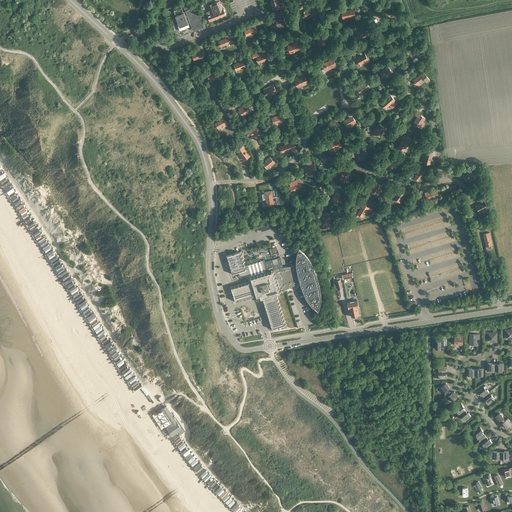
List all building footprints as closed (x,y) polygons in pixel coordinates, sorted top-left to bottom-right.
[(223,9),(219,0),(220,0),(212,0),(213,3),(207,5),(211,14),(207,16),(209,21),(226,14),(223,9)] [(279,0),(276,0),(271,1),(273,8),(276,7),(276,10),(284,8),(283,5),(279,6),(278,3),(280,3),(279,0)] [(313,9),(303,11),(305,16),(309,15),(309,17),(318,15),(317,10),(318,9),(317,4),(312,6),(313,9)] [(193,29),(204,25),(204,23),(197,6),(189,9),(188,7),(184,8),(185,11),(183,12),(181,6),(172,9),(175,15),(178,23),(179,25),(183,24),(184,25),(188,23),(187,22),(189,21),(192,27),(193,29)] [(343,8),(340,9),(340,12),(341,12),(342,17),(347,16),(347,17),(355,16),(355,14),(354,11),(354,9),(343,11),(343,8)] [(276,26),(277,25),(277,26),(288,23),(287,17),(286,17),(285,14),(280,15),(281,18),(275,20),(276,23),(275,23),(276,26)] [(246,36),(257,31),(255,26),(244,31),(245,34),(245,35),(246,35),(246,36)] [(360,36),(368,33),(366,27),(358,30),(360,36)] [(231,38),(233,37),(232,33),(226,36),(227,38),(220,40),(221,43),(220,43),(221,47),(232,42),(231,38)] [(318,42),(327,39),(325,33),(316,36),(318,42)] [(294,44),(288,46),(290,52),(290,53),(293,52),(294,52),(300,49),(298,42),(297,42),(297,40),(293,41),(293,42),(294,44)] [(203,53),(204,53),(201,45),(198,46),(200,52),(192,55),(194,60),(204,56),(203,53)] [(422,49),(420,51),(419,49),(415,51),(409,54),(412,59),(416,57),(421,54),(422,55),(424,54),(422,49)] [(258,63),(267,60),(265,54),(258,56),(257,53),(252,55),(253,58),(256,57),(256,59),(256,60),(257,60),(258,63)] [(355,57),(353,58),(354,61),(357,59),(359,65),(365,62),(365,63),(370,60),(368,57),(367,57),(364,53),(356,57),(355,57)] [(340,65),(339,64),(337,61),(334,62),(332,58),(321,64),(325,71),(334,66),(335,68),(340,65)] [(242,61),(234,64),(236,71),(245,67),(242,61)] [(387,75),(391,72),(388,67),(380,71),(383,77),(387,74),(387,75)] [(219,77),(218,73),(217,71),(207,74),(209,80),(219,77)] [(420,74),(413,80),(417,84),(420,82),(424,79),(426,82),(429,80),(423,71),(420,74)] [(308,83),(303,74),(294,80),(298,88),(308,83)] [(360,94),(369,87),(365,81),(356,88),(360,94)] [(267,97),(277,92),(273,84),(263,89),(267,97)] [(390,95),(381,103),(385,108),(389,104),(392,108),(396,104),(394,100),(390,95)] [(247,103),(238,108),(241,114),(243,116),(248,112),(247,111),(250,109),(251,109),(250,109),(252,108),(251,107),(254,106),(252,102),(249,104),(248,105),(247,103)] [(417,118),(414,123),(419,127),(421,128),(424,124),(422,122),(425,118),(420,115),(421,114),(417,111),(415,115),(418,117),(417,118)] [(276,123),(285,120),(283,114),(274,117),(276,123)] [(346,127),(355,122),(352,116),(343,121),(346,127)] [(218,128),(227,123),(226,120),(225,121),(223,118),(215,124),(218,128)] [(385,128),(382,126),(381,127),(378,125),(376,128),(375,128),(372,133),(378,138),(382,133),(385,128)] [(257,126),(251,130),(249,128),(245,131),(248,136),(251,134),(252,136),(256,134),(257,135),(261,132),(257,126)] [(408,144),(411,139),(403,134),(401,136),(404,138),(404,139),(403,139),(400,144),(401,145),(399,147),(404,150),(406,148),(405,147),(407,144),(408,144)] [(334,148),(335,147),(337,150),(342,147),(337,139),(326,146),(330,151),(333,149),(334,149),(334,148)] [(283,152),(289,150),(290,150),(291,149),(292,149),(293,149),(293,150),(294,150),(294,149),(294,148),(296,147),(294,141),(284,145),(280,148),(283,152)] [(243,145),(236,149),(243,160),(250,155),(243,145)] [(358,154),(356,157),(360,160),(363,157),(362,157),(366,150),(359,146),(356,151),(358,151),(357,153),(358,154)] [(423,157),(422,162),(424,163),(429,164),(431,159),(432,159),(432,158),(431,158),(432,152),(431,152),(426,150),(423,150),(423,153),(425,153),(424,157),(423,157)] [(266,161),(263,164),(266,168),(274,162),(274,163),(277,161),(274,157),(273,155),(270,158),(269,157),(265,160),(266,161)] [(394,164),(397,160),(392,156),(386,165),(392,169),(395,164),(394,164)] [(307,166),(304,168),(308,175),(317,170),(312,161),(306,164),(307,166)] [(418,181),(425,171),(420,168),(416,173),(417,174),(414,178),(418,181)] [(341,176),(340,179),(346,182),(349,174),(350,174),(351,171),(345,169),(342,176),(341,176)] [(471,172),(464,177),(468,183),(477,176),(475,173),(476,171),(474,169),(471,171),(471,172)] [(295,180),(296,182),(289,186),(290,188),(290,189),(292,192),(296,190),(301,187),(300,184),(301,183),(300,180),(299,181),(298,178),(295,180)] [(376,182),(372,190),(376,193),(378,190),(381,191),(385,184),(383,182),(381,185),(376,182)] [(399,189),(393,197),(399,202),(405,194),(406,195),(408,192),(405,190),(403,192),(399,189)] [(265,199),(272,197),(272,196),(274,195),(273,190),(264,192),(265,193),(262,194),(262,199),(265,199)] [(424,200),(427,199),(438,195),(436,190),(429,193),(428,191),(424,192),(425,194),(422,195),(424,200)] [(276,200),(274,201),(273,201),(272,197),(265,199),(266,203),(265,203),(266,204),(267,204),(267,206),(280,203),(279,196),(277,196),(275,197),(276,200)] [(481,202),(475,206),(479,212),(488,208),(484,201),(486,200),(485,197),(479,200),(481,202)] [(367,211),(369,208),(362,203),(359,208),(360,208),(357,213),(362,216),(364,212),(365,210),(367,211)] [(329,219),(331,215),(324,212),(321,218),(323,218),(321,222),(323,223),(327,225),(330,220),(329,219)] [(491,245),(492,245),(489,232),(483,234),(486,246),(491,245)] [(241,251),(225,256),(230,274),(238,271),(238,272),(238,273),(239,274),(240,274),(237,275),(241,278),(241,275),(242,276),(244,276),(245,277),(246,278),(247,278),(247,279),(247,280),(248,281),(231,286),(235,302),(256,296),(257,296),(257,297),(259,298),(259,297),(260,298),(270,329),(286,324),(277,293),(281,292),(281,291),(300,282),(301,285),(302,289),(304,293),(305,296),(307,300),(310,304),(314,307),(318,310),(319,309),(319,307),(320,305),(320,304),(320,302),(321,300),(321,297),(321,293),(320,290),(320,287),(319,285),(318,282),(318,279),(317,276),(316,274),(315,271),(314,269),(313,266),(312,264),(310,261),(309,258),(306,255),(305,253),(303,251),(301,250),(299,248),(298,250),(297,252),(297,254),(296,257),(296,259),(296,261),(295,261),(295,264),(296,264),(296,265),(283,267),(280,257),(264,261),(267,270),(265,270),(262,260),(246,265),(241,251)] [(356,300),(347,302),(348,308),(350,308),(351,316),(357,315),(356,307),(358,307),(356,300)] [(496,341),(496,332),(496,328),(493,328),(493,332),(487,332),(487,339),(491,339),(491,341),(496,341)] [(479,337),(479,334),(469,334),(469,344),(477,344),(477,337),(479,337)] [(462,345),(462,335),(454,335),(454,345),(462,345)] [(435,348),(443,348),(443,340),(435,340),(435,348)] [(441,372),(445,372),(445,370),(445,367),(446,367),(446,363),(439,363),(439,367),(438,367),(438,370),(441,370),(441,372)] [(496,368),(496,364),(494,364),(492,364),(492,363),(487,363),(487,370),(491,370),(491,371),(494,371),(494,367),(496,368)] [(494,367),(494,371),(496,371),(499,371),(499,370),(503,370),(503,363),(499,363),(499,364),(496,364),(496,368),(494,367)] [(476,373),(476,369),(474,369),(471,369),(471,368),(467,368),(467,375),(471,375),(471,376),(474,376),(474,373),(476,373)] [(474,373),(474,376),(476,376),(479,376),(479,375),(483,375),(483,368),(478,368),(478,369),(476,369),(476,373),(474,373)] [(445,372),(441,372),(441,370),(438,370),(438,372),(438,375),(439,375),(439,379),(446,379),(446,374),(445,374),(445,372)] [(445,395),(446,394),(448,393),(446,391),(449,388),(445,383),(439,388),(443,393),(445,395)] [(487,395),(490,393),(489,392),(487,389),(486,390),(483,387),(478,391),(480,395),(481,394),(483,396),(486,394),(487,395)] [(448,393),(446,394),(449,398),(450,398),(452,401),(458,396),(454,391),(451,393),(450,391),(448,393)] [(486,394),(483,396),(485,397),(484,398),(486,400),(485,401),(488,404),(493,399),(491,396),(492,396),(490,393),(487,395),(486,394)] [(463,413),(465,411),(464,410),(464,409),(463,407),(464,406),(461,403),(453,409),(453,411),(454,412),(456,412),(457,411),(459,414),(462,412),(463,413)] [(172,414),(170,411),(166,406),(158,411),(168,426),(166,428),(172,436),(178,431),(180,434),(185,430),(173,413),(172,414)] [(462,412),(459,414),(460,415),(462,418),(463,417),(465,420),(471,416),(468,412),(467,413),(465,411),(463,413),(462,412)] [(505,420),(503,417),(499,412),(495,416),(498,421),(501,419),(503,421),(503,422),(502,423),(501,424),(502,425),(502,426),(504,427),(505,427),(506,426),(511,423),(507,418),(505,420)] [(480,427),(474,432),(477,435),(476,435),(478,438),(477,439),(478,441),(485,435),(483,434),(483,433),(482,431),(483,430),(480,427)] [(485,435),(478,441),(480,442),(481,442),(483,444),(481,446),(484,449),(487,447),(486,447),(492,442),(489,439),(488,439),(487,437),(486,437),(485,435)] [(496,452),(496,450),(492,450),(492,453),(490,453),(489,454),(489,457),(490,458),(496,458),(496,459),(499,459),(499,455),(501,455),(501,452),(499,452),(496,452)] [(499,455),(499,459),(501,459),(504,459),(504,458),(508,458),(508,450),(504,450),(504,452),(501,452),(501,455),(499,455)] [(484,507),(483,502),(478,504),(480,509),(482,509),(482,510),(485,509),(485,510),(487,510),(486,506),(484,507)]
